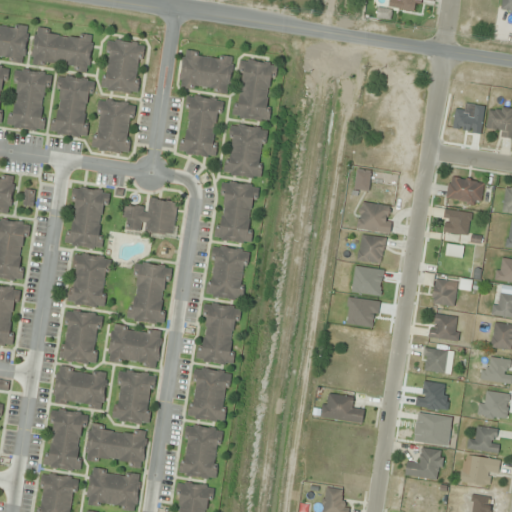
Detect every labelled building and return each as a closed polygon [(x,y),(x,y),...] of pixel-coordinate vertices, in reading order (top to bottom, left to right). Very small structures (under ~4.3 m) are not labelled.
[(511,11),(511,0),(500,0),(499,9),(511,11)] [(0,61),(23,64),(28,26),(0,21),(0,61)] [(30,65),(89,71),(92,35),(34,29),(30,65)] [(143,43),(106,38),(99,91),(137,95),(143,43)] [(233,56),(183,50),(178,89),(228,95),(233,56)] [(268,122),(275,63),(240,59),(233,118),(268,122)] [(42,133),(51,74),(15,69),(7,127),(42,133)] [(53,135),(87,137),(90,78),(56,76),(53,135)] [(220,99),(185,95),(179,154),(213,158),(220,99)] [(90,151),(128,156),(135,103),(97,99),(90,151)] [(486,127),(495,128),(495,137),(511,137),(511,108),(488,107),(486,127)] [(259,180),(267,129),(230,123),(222,175),(259,180)] [(0,211),(10,212),(13,176),(0,174),(0,211)] [(446,202),(480,203),(481,180),(448,179),(446,202)] [(251,244),(257,185),(220,181),(213,240),(251,244)] [(64,245),(100,250),(108,191),(72,186),(64,245)] [(501,212),(511,213),(511,188),(504,188),(501,212)] [(121,230),(174,235),(177,201),(146,198),(146,207),(123,205),(121,230)] [(355,229),(388,234),(392,207),(360,202),(355,229)] [(469,212),(443,211),(442,235),(468,235),(469,212)] [(0,279),(20,282),(29,224),(0,219),(0,279)] [(378,265),(385,240),(362,234),(355,259),(378,265)] [(204,297),(242,301),(249,250),(211,245),(204,297)] [(445,256),(461,258),(462,246),(446,245),(445,256)] [(66,304),(104,309),(111,258),(73,253),(66,304)] [(498,260),(494,280),(511,283),(511,255),(508,254),(507,262),(498,260)] [(170,267),(133,262),(126,321),(163,326),(170,267)] [(430,305),(453,308),(456,282),(434,279),(430,305)] [(0,345),(12,347),(18,288),(0,285),(0,345)] [(511,317),(511,294),(493,293),(491,316),(511,317)] [(196,361),(233,366),(240,307),(203,302),(196,361)] [(64,309),(57,361),(95,366),(102,314),(64,309)] [(459,317),(431,314),(429,339),(457,341),(459,317)] [(489,347),(511,351),(511,325),(494,322),(489,347)] [(157,369),(162,331),(111,325),(106,363),(157,369)] [(443,375),(447,352),(424,348),(420,370),(443,375)] [(51,405),(102,410),(106,371),(55,366),(51,405)] [(223,424),(231,372),(193,366),(185,418),(223,424)] [(155,374),(117,370),(111,421),(149,426),(155,374)] [(361,423),(363,410),(352,409),(354,398),(323,393),(320,417),(361,423)] [(43,467),(78,472),(85,413),(50,409),(43,467)] [(184,424),(177,475),(215,481),(222,429),(184,424)] [(142,468),(146,432),(89,425),(85,461),(142,468)] [(477,437),(467,436),(466,450),(497,452),(499,429),(477,427),(477,437)] [(443,452),(420,448),(417,463),(406,461),(404,475),(437,481),(443,452)] [(491,477),(494,477),(497,460),(463,454),(459,481),(489,486),(491,477)] [(140,474),(89,468),(85,506),(135,511),(140,474)] [(71,511),(76,477),(40,473),(35,511),(71,511)] [(342,490),(324,487),(320,511),(347,511),(349,504),(340,503),(342,490)]
